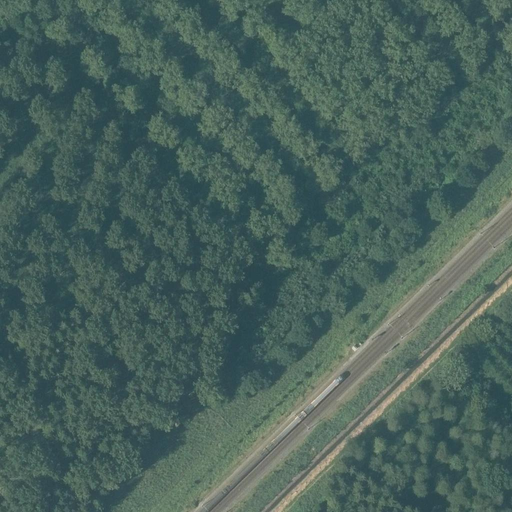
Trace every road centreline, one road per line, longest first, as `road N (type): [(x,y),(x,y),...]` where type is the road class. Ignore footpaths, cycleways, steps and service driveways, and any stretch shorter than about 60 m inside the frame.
road 1 (track): [(143,511),(511,156)]
road 2 (track): [(172,511),(511,180)]
road 3 (track): [(511,257),(251,511)]
road 4 (track): [(511,286),(279,511)]
